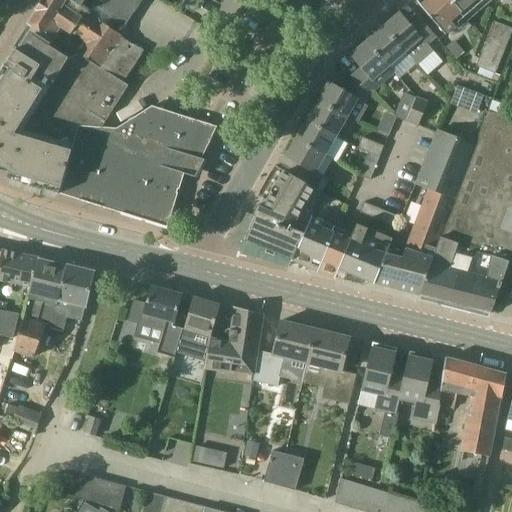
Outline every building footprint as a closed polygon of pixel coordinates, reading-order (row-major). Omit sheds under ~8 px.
[(128,86),(90,61),(112,28),(70,0),(43,0),(28,23),(29,24),(27,28),(26,27),(12,49),(14,51),(5,65),(4,64),(0,70),(0,170),(3,171),(8,172),(7,178),(22,183),(22,185),(43,191),(43,189),(59,194),(59,193),(60,193),(66,175),(73,144),(23,128),(44,92),(49,95),(66,68),(119,100),(128,86)] [(121,34),(142,0),(70,0),(112,28),(121,34)] [(511,0),(416,0),(416,1),(445,34),(456,25),(459,28),(490,0),(500,0),(511,3),(511,0)] [(384,27),(405,52),(416,64),(432,50),(427,44),(436,37),(420,18),(411,25),(400,12),(384,27)] [(500,76),(495,74),(511,31),(511,28),(494,21),(475,66),(479,68),(477,74),(498,82),(500,76)] [(389,67),(405,52),(384,27),(367,41),(389,67)] [(394,73),(389,67),(367,41),(350,56),(361,68),(351,77),(371,94),(377,88),(394,73)] [(365,106),(371,94),(351,77),(343,90),(329,81),(318,100),(346,117),(358,123),(367,107),(365,106)] [(406,121),(406,120),(415,98),(404,94),(394,117),(406,121)] [(416,96),(415,98),(406,120),(406,121),(418,126),(428,101),(416,96)] [(335,136),(346,117),(318,100),(307,119),(335,136)] [(60,193),(60,194),(166,227),(183,174),(189,176),(194,158),(200,159),(216,126),(152,106),(117,129),(102,127),(78,125),(73,144),(66,175),(60,193)] [(427,296),(455,304),(491,313),(510,261),(511,254),(511,121),(487,112),(474,144),(420,295),(427,297),(427,296)] [(348,143),(335,136),(307,119),(296,138),(324,155),(331,159),(337,162),(348,143)] [(377,131),(388,136),(392,127),(381,122),(377,131)] [(375,283),(389,287),(420,295),(474,144),(438,130),(416,185),(428,190),(400,259),(386,255),(375,283)] [(357,148),(368,153),(380,158),(384,146),(362,137),(357,148)] [(315,188),(331,159),(324,155),(296,138),(285,157),(300,166),(294,176),(315,188)] [(380,158),(368,153),(359,176),(370,180),(380,158)] [(256,216),(255,218),(245,241),(292,260),(303,236),(312,217),(322,192),(315,188),(294,176),(285,171),(268,200),(263,198),(260,206),(260,205),(260,206),(258,205),(254,215),(255,216),(256,216)] [(395,227),(399,217),(364,202),(360,212),(395,227)] [(303,236),(292,260),(319,272),(338,228),(312,217),(303,236)] [(319,272),(334,278),(335,279),(339,269),(375,283),(386,255),(393,239),(357,224),(352,234),(338,228),(319,272)] [(0,256),(0,280),(32,288),(38,259),(1,250),(0,256)] [(38,259),(32,288),(25,319),(31,320),(32,317),(37,318),(43,301),(55,304),(66,265),(38,259)] [(94,271),(66,265),(55,304),(43,301),(37,318),(52,322),(55,312),(68,316),(68,318),(81,322),(94,271)] [(129,320),(137,322),(165,330),(160,345),(158,353),(175,358),(177,353),(184,329),(173,326),(174,322),(182,295),(151,287),(146,304),(134,300),(129,320)] [(194,298),(184,329),(177,353),(188,357),(196,332),(211,336),(220,306),(194,298)] [(0,336),(12,339),(17,314),(5,311),(6,305),(0,303),(0,336)] [(244,364),(254,377),(257,356),(256,355),(262,316),(235,309),(230,342),(211,339),(206,368),(231,372),(233,362),(244,364)] [(271,359),(257,356),(254,377),(253,381),(278,387),(280,377),(284,358),(307,363),(316,329),(281,321),(271,359)] [(30,360),(42,328),(25,322),(13,354),(30,360)] [(350,338),(316,329),(307,363),(329,369),(322,398),(349,405),(355,380),(340,376),(350,338)] [(372,347),(362,390),(378,394),(375,409),(385,411),(380,435),(391,438),(400,399),(407,370),(405,370),(393,367),(397,348),(383,345),(382,350),(372,347)] [(407,370),(400,399),(416,402),(412,417),(437,423),(441,404),(437,403),(442,379),(430,376),(435,357),(420,353),(419,358),(409,356),(405,370),(407,370)] [(506,375),(477,367),(464,363),(446,359),(442,379),(437,403),(441,404),(452,407),(457,389),(472,393),(457,477),(474,480),(471,497),(482,499),(488,469),(506,375)] [(36,429),(42,415),(23,407),(17,422),(36,429)] [(85,433),(95,437),(101,420),(90,416),(85,433)] [(511,453),(511,441),(504,439),(501,451),(511,453)] [(256,459),(260,444),(248,441),(244,455),(256,459)] [(196,446),(193,462),(203,464),(206,449),(196,446)] [(264,482),(280,486),(288,455),(273,451),(264,482)] [(288,455),(280,486),(295,491),(304,460),(288,455)] [(367,477),(369,465),(353,463),(351,474),(367,477)] [(81,474),(75,497),(90,501),(96,478),(81,474)] [(96,478),(90,501),(105,505),(111,482),(96,478)] [(346,506),(353,482),(341,479),(334,503),(346,506)] [(111,482),(105,505),(120,509),(126,486),(111,482)] [(365,486),(353,482),(346,506),(358,510),(365,486)] [(369,511),(376,489),(365,486),(358,510),(365,511),(369,511)] [(382,511),(388,493),(376,489),(369,511),(382,511)] [(147,492),(141,511),(162,511),(166,497),(147,492)] [(395,511),(400,496),(388,493),(382,511),(395,511)] [(408,511),(412,500),(400,496),(395,511),(408,511)] [(166,497),(162,511),(176,511),(179,500),(166,497)] [(190,511),(192,504),(179,500),(176,511),(190,511)] [(421,511),(424,503),(412,500),(408,511),(421,511)]
